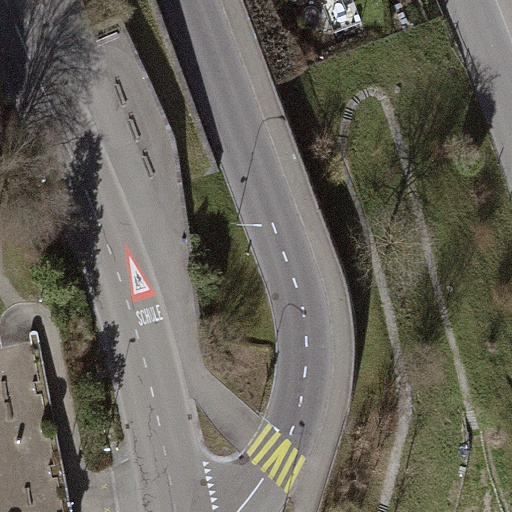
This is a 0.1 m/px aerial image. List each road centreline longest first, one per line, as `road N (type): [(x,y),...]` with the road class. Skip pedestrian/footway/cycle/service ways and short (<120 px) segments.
road 1 (tertiary): [(192,0),(300,295),(306,337),(296,422),(240,511)]
road 2 (tertiary): [(176,511),(104,225),(10,0)]
